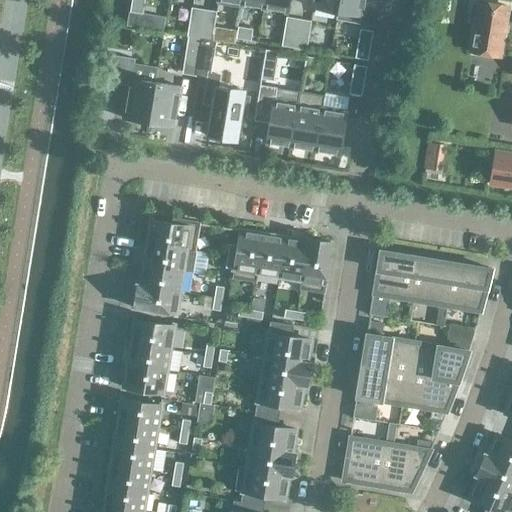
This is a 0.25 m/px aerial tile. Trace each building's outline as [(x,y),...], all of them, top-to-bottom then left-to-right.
[(143,14),(144,0),(131,0),(130,12),(143,14)] [(241,8),(242,0),(217,0),(217,4),(241,8)] [(263,7),(264,0),(242,0),(241,8),(242,9),(243,4),(263,7)] [(288,12),(289,0),(264,0),(263,7),(288,12)] [(337,12),(339,0),(314,0),(313,8),(337,12)] [(360,24),(364,0),(339,0),(337,12),(336,20),(360,24)] [(500,57),(509,7),(479,2),(478,5),(472,4),(469,21),(475,22),(470,52),(500,57)] [(199,39),(204,10),(191,8),(187,37),(188,37),(199,39)] [(214,26),(217,12),(204,10),(199,39),(201,39),(212,41),(214,26)] [(294,48),(299,19),(286,17),(281,46),(294,48)] [(306,50),(311,21),(299,19),(294,48),(306,50)] [(235,45),(236,39),(237,30),(214,26),(212,41),(235,45)] [(251,41),(253,29),(238,27),(237,30),(236,39),(251,41)] [(368,60),(373,31),(360,29),(355,58),(368,60)] [(199,39),(188,37),(183,66),(196,68),(201,39),(199,39)] [(115,39),(115,65),(130,65),(130,39),(115,39)] [(269,81),(272,50),(257,48),(254,80),(269,81)] [(319,71),(321,59),(306,56),(304,68),(319,71)] [(362,96),(367,67),(354,64),(349,94),(362,96)] [(246,117),(249,97),(243,96),(243,91),(218,87),(219,75),(200,72),(193,112),(212,115),(208,136),(235,140),(239,116),(246,117)] [(131,78),(125,118),(148,122),(148,125),(149,126),(156,82),(131,78)] [(156,82),(149,126),(150,123),(174,126),(180,86),(156,82)] [(267,142),(291,146),(300,92),(299,91),(298,101),(275,97),(277,88),(260,85),(254,120),(270,123),(267,142)] [(315,150),(324,96),(300,92),(291,146),(315,150)] [(339,154),(347,109),(323,105),(325,96),(324,96),(315,150),(339,154)] [(511,185),(511,155),(496,153),(491,182),(511,185)] [(194,251),(198,223),(174,219),(174,223),(151,220),(147,243),(194,251)] [(256,281),(263,234),(240,230),(233,277),(256,281)] [(279,277),(286,238),(263,234),(256,281),(257,281),(258,274),(279,277)] [(301,288),(309,239),(308,239),(308,241),(286,238),(279,277),(301,281),(300,288),(301,288)] [(323,292),(331,242),(309,239),(301,288),(323,292)] [(144,264),(183,271),(194,273),(197,251),(194,251),(147,243),(144,264)] [(235,258),(237,246),(229,244),(227,256),(235,258)] [(408,300),(415,256),(380,250),(373,294),(408,300)] [(233,269),(235,258),(227,256),(225,268),(233,269)] [(408,300),(445,306),(452,262),(415,256),(408,300)] [(445,306),(481,312),(487,290),(489,281),(492,269),(452,262),(445,306)] [(180,292),(183,271),(144,264),(140,285),(138,284),(138,285),(180,292)] [(176,314),(180,292),(138,285),(134,307),(176,314)] [(222,299),(224,287),(216,286),(214,298),(222,299)] [(220,311),(222,299),(214,298),(212,310),(220,311)] [(250,318),(251,310),(239,308),(238,316),(250,318)] [(284,318),(296,320),(297,311),(285,309),(284,318)] [(251,310),(250,318),(262,320),(263,312),(251,310)] [(296,320),(308,321),(309,313),(297,311),(296,320)] [(170,349),(174,326),(135,320),(131,343),(170,349)] [(307,363),(311,340),(292,337),(294,325),(270,321),(264,356),(310,364),(310,363),(307,363)] [(469,351),(471,345),(475,330),(474,330),(474,331),(453,327),(449,347),(469,351)] [(410,373),(415,342),(367,334),(362,366),(410,373)] [(458,381),(462,372),(469,351),(449,347),(415,342),(410,373),(458,381)] [(167,371),(170,349),(131,343),(127,364),(167,371)] [(213,356),(215,344),(207,343),(205,355),(213,356)] [(226,362),(228,350),(220,349),(218,361),(226,362)] [(211,368),(213,356),(205,355),(203,367),(211,368)] [(306,385),(310,364),(264,356),(261,378),(306,385)] [(163,394),(167,371),(127,364),(124,387),(163,394)] [(404,405),(410,373),(362,366),(356,397),(370,400),(404,405)] [(447,412),(452,399),(455,391),(458,381),(410,373),(404,405),(447,412)] [(300,408),(303,386),(306,386),(306,385),(261,378),(255,412),(279,416),(281,405),(300,408)] [(211,405),(213,393),(205,391),(203,403),(211,405)] [(165,397),(162,405),(187,414),(190,406),(165,397)] [(369,406),(370,400),(356,397),(353,418),(354,418),(373,421),(375,407),(369,406)] [(158,427),(161,405),(122,399),(118,421),(158,427)] [(292,453),(296,430),(277,427),(279,416),(255,412),(250,446),(295,454),(295,453),(292,453)] [(189,432),(190,421),(182,419),(180,431),(189,432)] [(154,449),(158,427),(118,421),(115,442),(154,449)] [(187,444),(189,432),(180,431),(179,443),(187,444)] [(511,466),(511,440),(497,434),(488,455),(485,454),(485,455),(511,466)] [(200,451),(202,439),(194,437),(192,449),(200,451)] [(378,486),(385,443),(350,437),(343,481),(378,486)] [(421,472),(431,450),(434,443),(433,442),(417,440),(416,448),(385,443),(378,486),(411,492),(417,480),(421,472)] [(151,470),(154,449),(115,442),(111,464),(151,470)] [(291,475),(295,454),(250,446),(246,467),(239,466),(239,467),(291,475)] [(511,466),(485,455),(477,475),(511,490),(511,466)] [(182,475),(183,463),(175,462),(173,474),(182,475)] [(147,491),(151,470),(111,464),(108,485),(147,491)] [(285,499),(289,476),(291,476),(291,475),(239,467),(235,490),(242,492),(241,501),(234,500),(233,501),(264,506),(266,495),(285,499)] [(180,487),(182,475),(173,474),(172,486),(180,487)] [(511,511),(511,490),(477,475),(476,476),(479,477),(469,498),(487,506),(484,511),(511,511)] [(139,511),(143,511),(147,491),(108,485),(104,506),(139,511)] [(263,511),(264,506),(233,501),(231,511),(263,511)]
